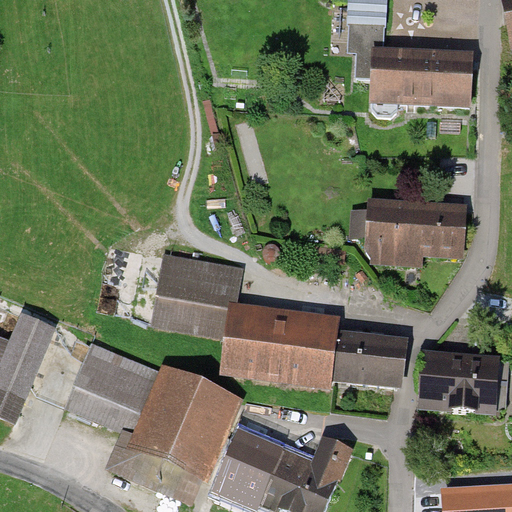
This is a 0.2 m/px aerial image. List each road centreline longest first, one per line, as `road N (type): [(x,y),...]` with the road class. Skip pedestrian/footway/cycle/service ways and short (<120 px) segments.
road 1 (unclassified): [(494,0),(493,216),(466,288),(422,341),(401,511)]
road 2 (track): [(167,0),(196,119),(182,205),(193,238),(275,284),(422,341)]
